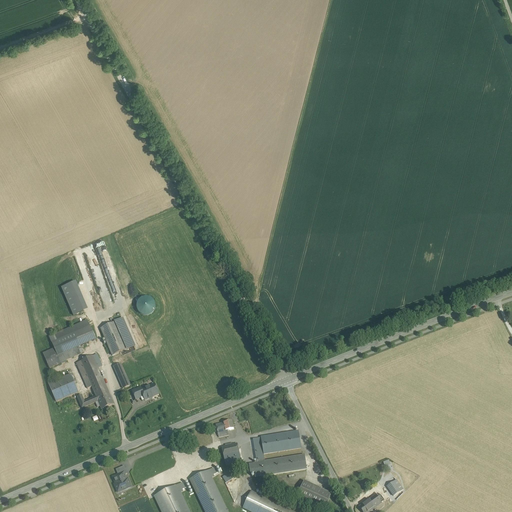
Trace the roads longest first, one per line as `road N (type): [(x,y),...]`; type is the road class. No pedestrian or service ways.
road 1 (unclassified): [(84,16),(284,382)]
road 2 (track): [(254,325),(334,0)]
road 3 (tertiary): [(0,502),(284,382)]
road 4 (tertiary): [(284,382),(511,292)]
road 5 (unclassified): [(351,511),(284,382)]
